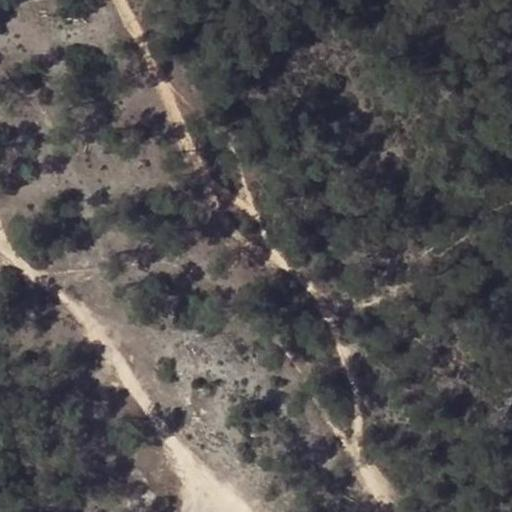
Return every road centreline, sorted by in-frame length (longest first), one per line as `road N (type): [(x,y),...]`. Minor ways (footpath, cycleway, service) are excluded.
road 1 (track): [(392,511),(362,464),(352,361),(327,289),(289,249),(233,234),(209,203),(126,0)]
road 2 (track): [(274,511),(137,400),(79,296),(14,242),(0,202)]
